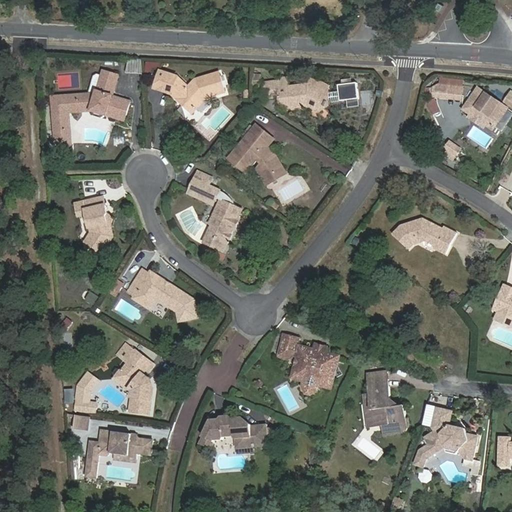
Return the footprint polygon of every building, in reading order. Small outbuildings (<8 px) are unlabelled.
[(143,76),(142,61),(128,60),(129,75),(143,76)] [(146,62),(145,70),(159,71),(160,63),(146,62)] [(186,105),(193,113),(204,102),(224,96),(217,76),(193,84),(188,90),(176,80),(159,74),(153,91),(169,96),(182,109),(186,105)] [(112,103),(113,100),(118,81),(103,76),(97,100),(53,103),(56,154),(72,153),(71,141),(68,139),(73,133),(72,119),(75,119),(94,118),(93,120),(95,123),(102,125),(105,123),(105,120),(126,126),(130,108),(112,103)] [(291,83),(291,88),(301,88),(301,79),(290,79),(291,83)] [(319,89),(299,90),(299,102),(319,101),(322,111),(329,110),(332,104),(332,96),(329,94),(333,87),(324,81),(319,89)] [(299,102),(299,90),(291,90),(291,88),(291,83),(275,83),(276,98),(291,98),(291,103),(299,102)] [(337,85),(341,109),(359,106),(356,83),(337,85)] [(448,87),(440,86),(439,97),(447,98),(448,87)] [(463,88),(448,87),(447,98),(462,100),(463,88)] [(487,125),(487,126),(493,129),(506,107),(478,90),(469,105),(479,110),(475,117),(487,125)] [(434,98),(425,102),(431,115),(440,111),(434,98)] [(190,117),(193,113),(186,105),(182,109),(190,117)] [(484,130),(487,126),(487,125),(475,117),(479,110),(469,105),(462,117),(484,130)] [(252,120),(315,154),(321,143),(258,109),(252,120)] [(75,119),(72,119),(73,133),(68,139),(71,141),(72,153),(77,153),(75,119)] [(269,142),(272,138),(257,126),(229,160),(245,174),(256,162),(259,164),(256,167),(268,182),(278,175),(280,178),(287,173),(276,156),(271,152),(268,156),(265,153),(268,149),(272,144),(269,142)] [(456,160),(461,147),(447,141),(441,154),(456,160)] [(478,160),(473,157),(469,165),(474,168),(478,160)] [(483,164),(478,160),(474,168),(479,171),(483,164)] [(288,175),(287,173),(280,178),(278,175),(268,182),(256,167),(254,169),(268,189),(288,175)] [(200,172),(197,180),(211,186),(214,179),(200,172)] [(232,222),(239,220),(243,212),(234,208),(236,205),(232,200),(230,198),(225,194),(222,192),(211,186),(197,180),(192,190),(216,202),(217,199),(222,201),(215,216),(216,218),(203,243),(214,248),(218,240),(227,244),(228,241),(230,241),(232,238),(231,236),(235,229),(232,222)] [(214,205),(216,202),(192,190),(190,193),(214,205)] [(93,209),(104,206),(102,199),(91,201),(93,209)] [(107,216),(104,206),(93,209),(91,201),(73,205),(76,217),(81,217),(87,219),(90,235),(84,244),(104,256),(113,240),(110,227),(106,226),(105,219),(107,216)] [(428,238),(433,241),(432,244),(434,248),(446,255),(457,233),(445,226),(443,229),(423,219),(401,226),(392,234),(408,250),(416,243),(427,240),(428,238)] [(351,243),(363,251),(368,244),(356,236),(351,243)] [(223,253),(227,244),(218,240),(214,248),(223,253)] [(149,276),(142,271),(128,294),(135,298),(134,300),(149,310),(156,299),(177,313),(187,297),(169,286),(168,287),(165,285),(166,283),(150,274),(149,276)] [(115,285),(110,294),(116,298),(121,289),(115,285)] [(493,309),(511,316),(511,288),(503,285),(493,309)] [(88,291),(84,301),(95,305),(99,295),(88,291)] [(296,358),(301,340),(285,336),(279,359),(290,362),(296,358)] [(149,362),(134,350),(133,351),(123,344),(115,355),(127,364),(122,370),(120,369),(119,370),(114,369),(110,374),(112,377),(113,378),(119,382),(131,391),(129,412),(148,414),(151,388),(148,388),(145,382),(148,379),(141,373),(144,369),(147,372),(152,364),(149,362)] [(329,354),(317,351),(303,348),(296,379),(309,382),(320,384),(333,387),(340,357),(329,354)] [(394,407),(394,402),(392,371),(372,372),(373,388),(371,388),(372,395),(367,395),(368,412),(373,411),(374,425),(383,425),(384,434),(409,432),(408,406),(401,406),(394,407)] [(78,386),(89,391),(97,380),(88,373),(78,386)] [(319,390),(320,384),(309,382),(308,387),(309,395),(315,396),(319,390)] [(75,410),(88,411),(89,404),(88,403),(89,391),(78,386),(75,410)] [(465,431),(449,429),(442,429),(446,411),(438,408),(432,427),(434,432),(426,436),(434,452),(447,446),(461,448),(465,457),(473,458),(479,435),(472,434),(468,437),(465,431)] [(442,429),(449,429),(453,413),(446,411),(442,429)] [(88,430),(90,417),(75,415),(73,428),(88,430)] [(211,420),(200,445),(211,450),(215,440),(223,440),(224,437),(234,436),(236,439),(243,438),(244,446),(253,445),(253,447),(269,446),(267,425),(252,426),(252,425),(243,418),(233,418),(231,416),(222,417),(220,419),(211,420)] [(135,434),(126,433),(125,437),(117,436),(117,432),(105,431),(101,434),(100,443),(90,441),(88,463),(90,463),(98,464),(99,454),(107,455),(110,452),(112,449),(124,451),(126,454),(136,455),(136,453),(151,455),(152,440),(138,438),(135,434)] [(511,442),(511,437),(499,437),(498,466),(510,467),(510,459),(511,458),(511,442)] [(243,438),(236,439),(237,449),(253,447),(253,445),(244,446),(243,438)] [(98,464),(90,463),(89,472),(97,472),(98,464)] [(419,478),(425,483),(431,474),(424,469),(419,478)] [(391,506),(398,510),(403,500),(395,497),(391,506)]
